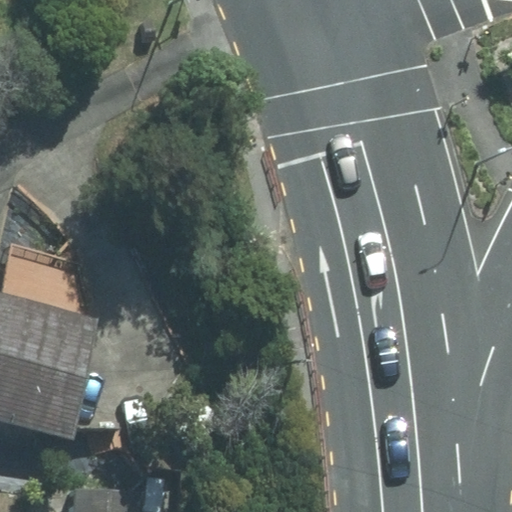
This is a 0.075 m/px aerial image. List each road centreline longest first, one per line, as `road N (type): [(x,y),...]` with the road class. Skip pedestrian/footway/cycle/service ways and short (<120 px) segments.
road 1 (primary): [(417,511),(385,253),(346,102),(314,19)]
road 2 (primary): [(511,322),(427,511)]
